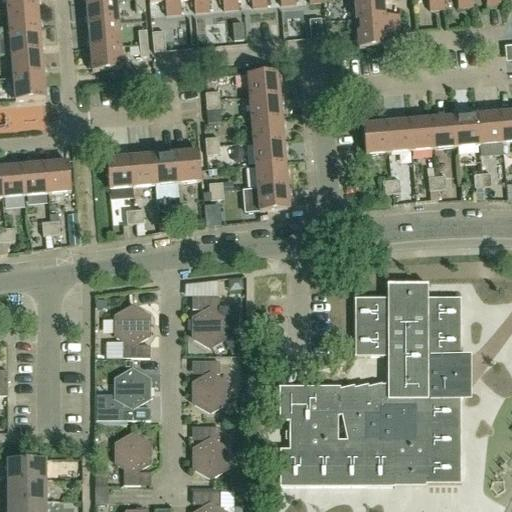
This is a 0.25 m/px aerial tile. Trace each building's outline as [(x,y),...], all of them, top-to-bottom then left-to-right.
[(37,0),(7,0),(8,13),(38,10),(37,0)] [(149,0),(150,5),(166,4),(167,19),(180,17),(178,0),(149,0)] [(178,0),(180,17),(182,17),(181,4),(194,2),(195,16),(209,15),(207,0),(178,0)] [(207,0),(209,15),(210,15),(209,1),(222,0),(224,14),(238,13),(236,0),(207,0)] [(236,0),(238,13),(239,13),(238,0),(251,0),(253,11),(267,10),(265,0),(236,0)] [(265,0),(267,10),(268,10),(266,0),(280,0),(282,9),(296,8),(294,0),(265,0)] [(358,0),(359,6),(356,6),(357,22),(386,20),(386,18),(385,5),(398,4),(397,0),(358,0)] [(413,0),(413,1),(428,0),(430,14),(446,12),(444,0),(413,0)] [(457,0),(459,11),(474,10),(473,0),(457,0)] [(502,8),(501,0),(487,0),(488,9),(502,8)] [(145,14),(144,1),(136,2),(138,14),(145,14)] [(89,29),(119,26),(117,3),(87,6),(89,29)] [(8,13),(10,35),(40,33),(38,10),(8,13)] [(357,22),(357,23),(358,23),(361,23),(362,34),(359,34),(360,52),(388,49),(387,34),(400,33),(399,17),(386,18),(386,20),(357,22)] [(310,23),(312,42),(312,43),(324,42),(322,22),(310,23)] [(231,43),(240,42),(239,24),(229,24),(231,43)] [(91,51),(121,49),(119,26),(89,29),(91,51)] [(12,58),(42,56),(40,33),(10,35),(12,58)] [(140,47),(148,47),(147,33),(139,34),(140,47)] [(153,36),(154,55),(154,56),(166,55),(164,35),(153,36)] [(148,47),(140,47),(141,60),(149,59),(148,47)] [(93,74),(123,72),(121,49),(91,51),(93,74)] [(14,81),(44,78),(42,56),(12,58),(14,81)] [(278,75),(248,77),(250,100),(280,98),(278,75)] [(44,78),(14,81),(16,104),(46,101),(44,78)] [(207,104),(220,103),(219,95),(206,96),(207,104)] [(280,98),(250,100),(253,123),(282,121),(280,98)] [(207,104),(208,112),(221,111),(220,103),(207,104)] [(511,114),(500,115),(503,146),(511,144),(511,114)] [(478,117),(480,148),(503,146),(500,115),(478,117)] [(455,119),(457,150),(480,148),(478,117),(455,119)] [(432,121),(435,152),(457,150),(455,119),(432,121)] [(282,121),(253,123),(255,146),(284,144),(282,121)] [(409,123),(412,154),(435,152),(432,121),(409,123)] [(386,125),(389,156),(412,154),(409,123),(386,125)] [(363,127),(366,158),(389,156),(386,125),(363,127)] [(207,150),(220,149),(219,141),(206,142),(207,150)] [(284,144),(255,146),(257,169),(286,167),(284,144)] [(220,149),(207,150),(207,158),(220,157),(220,149)] [(176,156),(179,186),(202,184),(199,154),(176,156)] [(179,186),(176,156),(153,158),(156,188),(179,186)] [(156,188),(153,158),(130,159),(133,190),(156,188)] [(133,190),(130,159),(108,161),(110,192),(133,190)] [(72,195),(69,165),(47,167),(49,197),(72,195)] [(49,197),(47,167),(24,169),(26,199),(49,197)] [(286,167),(257,169),(259,192),(288,189),(286,167)] [(26,199),(24,169),(1,170),(3,201),(26,199)] [(484,190),(483,177),(474,178),(476,191),(484,190)] [(483,177),(484,190),(492,190),(491,177),(483,177)] [(437,180),(438,193),(447,192),(446,179),(437,180)] [(438,193),(437,180),(429,181),(431,193),(438,193)] [(391,184),(392,197),(401,196),(400,183),(391,184)] [(392,197),(391,184),(384,184),(385,197),(392,197)] [(211,196),(223,195),(223,187),(210,187),(211,196)] [(288,189),(259,192),(261,215),(290,212),(288,189)] [(223,195),(211,196),(211,203),(224,202),(223,195)] [(180,208),(182,221),(190,220),(188,207),(180,208)] [(182,221),(180,208),(172,208),(173,221),(182,221)] [(136,226),(135,213),(127,214),(128,227),(136,226)] [(135,213),(136,226),(144,226),(143,213),(135,213)] [(53,238),(52,225),(43,226),(44,239),(53,238)] [(52,225),(53,238),(60,238),(59,225),(52,225)] [(6,232),(7,245),(15,244),(14,231),(6,232)] [(280,389),(280,390),(280,424),(290,424),(290,452),(281,452),(281,486),(281,490),(395,490),(395,487),(427,487),(462,486),(462,401),(464,401),(464,359),(464,358),(462,358),(462,301),(428,301),(428,286),(427,286),(388,286),(388,301),(356,301),(356,359),(390,360),(390,386),(383,388),(383,387),(370,390),(369,388),(355,391),(354,388),(341,391),(341,389),(280,389)] [(204,299),(203,299),(193,299),(193,312),(203,312),(209,312),(195,320),(193,323),(193,333),(193,339),(195,342),(209,350),(212,350),(226,342),(231,357),(243,357),(243,338),(238,338),(238,310),(220,310),(220,299),(216,299),(204,299)] [(118,318),(115,321),(116,337),(117,340),(126,345),(131,348),(135,348),(148,340),(150,337),(150,321),(148,318),(135,310),(131,310),(118,318)] [(135,348),(131,348),(126,345),(106,345),(106,360),(123,360),(132,360),(140,361),(150,361),(150,349),(150,348),(140,348),(135,348)] [(211,364),(211,377),(212,377),(220,377),(220,364),(211,364)] [(135,411),(149,403),(151,400),(150,384),(149,381),(135,373),(131,373),(118,381),(116,384),(116,400),(118,403),(124,407),(124,423),(151,423),(151,411),(135,411)] [(211,377),(209,377),(195,385),(194,388),(194,404),(195,407),(209,415),(213,415),(226,407),(228,404),(228,388),(226,385),(212,377),(211,377)] [(511,416),(500,416),(500,427),(511,427),(511,416)] [(220,430),(203,430),(204,443),(209,443),(213,443),(220,442),(220,430)] [(151,448),(149,446),(135,438),(132,438),(118,446),(116,449),(116,465),(118,468),(132,476),(135,476),(149,468),(151,465),(151,448)] [(194,454),(194,470),(196,473),(209,481),(213,480),(227,473),(229,470),(229,454),(227,451),(213,443),(209,443),(196,451),(194,454)] [(7,483),(47,483),(47,463),(7,463),(7,483)] [(125,476),(125,488),(141,488),(141,476),(125,476)] [(7,504),(47,504),(47,483),(7,483),(7,504)] [(107,490),(95,490),(95,506),(107,506),(107,490)] [(220,495),(204,495),(204,507),(221,507),(220,495)]
